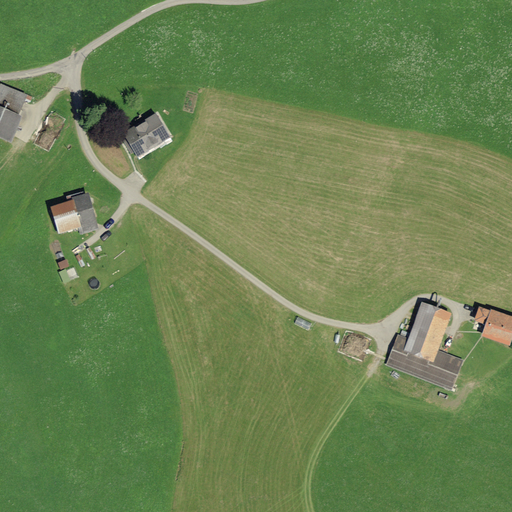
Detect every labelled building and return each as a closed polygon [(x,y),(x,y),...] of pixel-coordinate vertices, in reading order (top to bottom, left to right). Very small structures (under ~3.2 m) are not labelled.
[(25,95),(1,85),(0,86),(0,135),(10,140),(19,117),(17,116),(25,95)] [(155,114),(125,132),(132,143),(139,156),(170,137),(155,114)] [(73,202),(52,207),(59,231),(80,225),(82,231),(97,226),(88,194),(72,199),(73,202)] [(450,315),(423,304),(409,341),(399,337),(388,363),(452,387),(462,361),(437,351),(450,315)] [(491,312),(480,308),(476,320),(488,324),(484,335),(508,344),(511,333),(511,317),(492,310),(491,312)]
